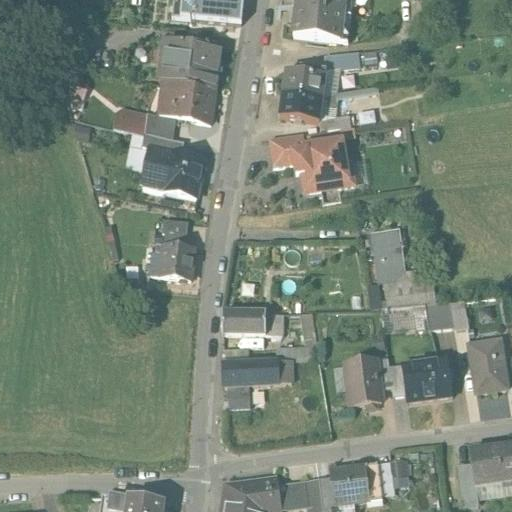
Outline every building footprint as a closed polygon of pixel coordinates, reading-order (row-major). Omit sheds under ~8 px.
[(205,2),(183,0),(180,0),(178,23),(203,25),(205,2)] [(344,0),(298,0),(294,41),(340,47),(344,0)] [(209,3),(205,2),(203,25),(240,29),(242,6),(209,3)] [(206,51),(166,45),(160,89),(163,89),(216,96),(222,50),(207,48),(206,51)] [(357,57),(331,60),(333,74),(339,74),(358,71),(357,57)] [(326,76),(300,72),(299,77),(285,76),(282,99),(322,104),(336,97),(339,74),(333,74),(326,76)] [(163,89),(158,122),(211,130),(216,96),(163,89)] [(322,104),(282,99),(279,122),(319,128),(319,125),(325,124),(335,122),(337,109),(336,97),(322,104)] [(120,130),(150,131),(151,114),(121,113),(120,130)] [(335,122),(325,124),(326,135),(350,131),(348,120),(335,122)] [(302,139),(268,145),(273,173),(294,170),(295,180),(304,178),(307,197),(353,190),(350,166),(344,167),(341,147),(304,153),(302,139)] [(182,148),(145,141),(142,155),(149,156),(149,155),(170,159),(170,158),(180,160),(182,148)] [(180,160),(170,158),(170,159),(149,155),(149,156),(142,193),(196,203),(203,165),(180,160)] [(186,226),(163,224),(161,237),(164,237),(184,240),(186,226)] [(204,252),(207,226),(194,225),(192,250),(204,252)] [(399,234),(377,237),(380,251),(373,252),(377,280),(383,279),(405,276),(399,234)] [(184,240),(164,237),(162,250),(183,253),(184,240)] [(183,253),(162,250),(158,283),(189,286),(193,254),(183,253)] [(405,276),(383,279),(386,305),(387,313),(425,310),(424,296),(433,295),(431,273),(405,276)] [(380,306),(378,289),(366,290),(369,314),(381,313),(380,306)] [(464,306),(450,307),(455,335),(468,333),(464,306)] [(265,317),(222,316),(222,339),(265,340),(265,321),(265,317)] [(277,321),(265,321),(265,340),(277,340),(277,334),(277,321)] [(500,346),(469,351),(476,398),(507,394),(500,346)] [(313,351),(276,352),(277,366),(289,366),(289,367),(314,366),(313,351)] [(388,364),(376,365),(380,395),(392,394),(388,364)] [(376,365),(345,369),(351,411),(381,407),(380,395),(376,365)] [(446,365),(402,371),(407,406),(451,400),(446,365)] [(277,366),(224,369),(225,391),(226,391),(248,390),(290,387),(289,367),(289,366),(277,366)] [(248,390),(226,391),(228,414),(250,413),(248,390)] [(511,449),(471,456),(473,473),(475,490),(511,484),(511,449)] [(386,464),(387,498),(400,498),(399,481),(411,481),(410,463),(386,464)] [(377,469),(330,475),(331,482),(334,510),(336,510),(381,504),(377,469)] [(473,473),(459,475),(464,511),(477,508),(475,490),(473,473)] [(280,511),(277,482),(236,487),(237,497),(224,499),(222,511),(280,511)] [(331,482),(319,484),(322,511),(336,511),(336,510),(334,510),(331,482)] [(322,511),(319,484),(305,486),(308,511),(322,511)]
